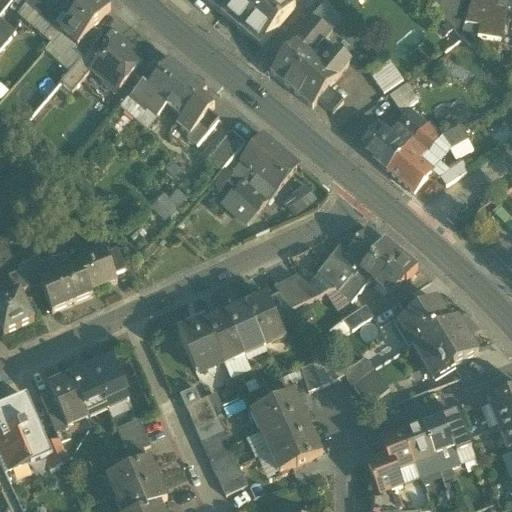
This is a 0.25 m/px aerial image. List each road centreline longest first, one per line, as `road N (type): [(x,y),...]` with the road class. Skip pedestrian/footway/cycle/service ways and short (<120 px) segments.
road 1 (secondary): [(136,0),(377,199)]
road 2 (residential): [(125,313),(377,199)]
road 3 (residential): [(511,375),(354,437),(358,511)]
road 4 (residential): [(125,313),(214,511)]
road 5 (residential): [(0,370),(125,313)]
road 6 (secondary): [(418,235),(478,280),(511,320)]
